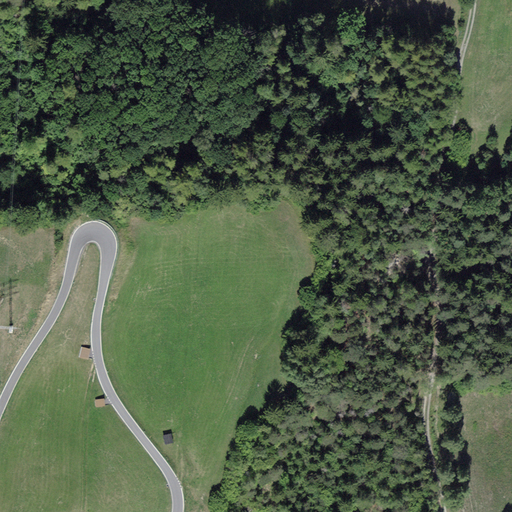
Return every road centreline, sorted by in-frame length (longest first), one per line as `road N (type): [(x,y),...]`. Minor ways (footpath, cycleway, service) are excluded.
road 1 (track): [(473,0),(454,115),(436,166),(428,263),(436,308),(424,415),(441,511)]
road 2 (tertiary): [(174,511),(171,482),(109,391),(98,359),(109,247),(100,231),(80,235),(60,303),(0,409)]
road 3 (track): [(82,511),(85,401),(98,359)]
